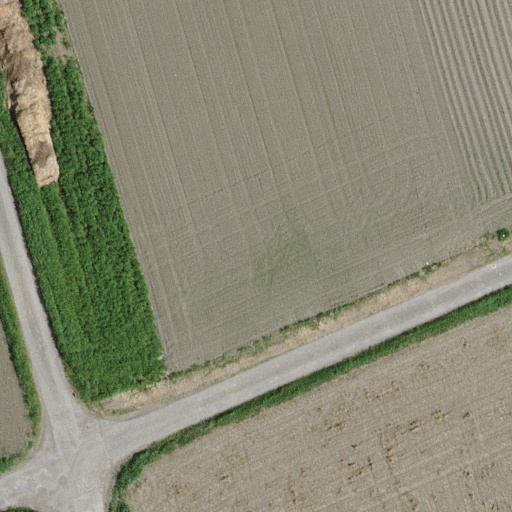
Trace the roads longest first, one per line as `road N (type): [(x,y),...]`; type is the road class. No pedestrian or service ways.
road 1 (unclassified): [(66,457),(511,264)]
road 2 (unclassified): [(66,457),(0,225)]
